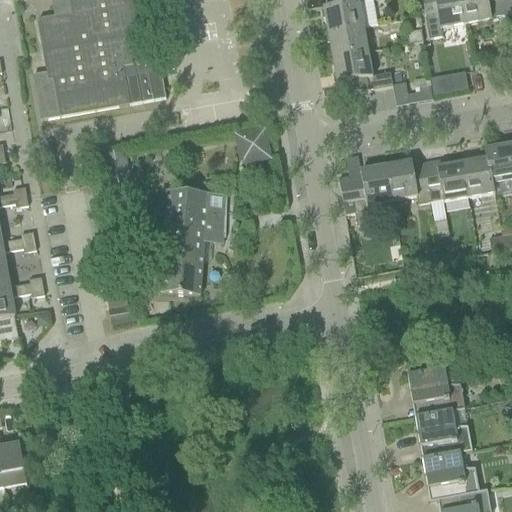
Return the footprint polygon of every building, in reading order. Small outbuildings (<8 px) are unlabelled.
[(50,0),(54,20),(37,23),(46,77),(47,83),(34,85),(33,79),(32,79),(40,124),(59,120),(165,102),(158,61),(131,66),(128,48),(124,49),(123,41),(126,40),(136,38),(136,37),(133,38),(126,0),(50,0)] [(325,0),(327,11),(323,12),(327,37),(357,32),(361,31),(376,29),(372,4),(376,3),(375,0),(325,0)] [(465,28),(459,0),(420,0),(428,43),(441,41),(440,33),(465,28)] [(511,0),(459,0),(465,28),(490,24),(490,21),(502,19),(511,26),(511,0)] [(327,37),(331,62),(366,56),(361,31),(327,37)] [(405,36),(407,48),(422,46),(420,34),(405,36)] [(366,56),(331,62),(336,88),(340,87),(342,99),(391,91),(389,77),(370,80),(366,56)] [(463,77),(453,79),(456,95),(466,94),(464,79),(463,77)] [(405,89),(391,91),(395,111),(408,108),(406,100),(405,89)] [(415,99),(406,100),(408,108),(432,104),(431,96),(430,92),(419,94),(415,98),(415,99)] [(269,155),(265,134),(237,140),(238,144),(241,143),(244,163),(261,159),(261,162),(262,162),(261,157),(269,155)] [(511,163),(509,148),(484,152),(486,163),(491,188),(492,188),(495,187),(511,184),(511,163)] [(102,158),(111,207),(131,204),(123,155),(102,158)] [(481,164),(461,167),(467,202),(492,197),(491,188),(486,163),(485,163),(481,164)] [(410,166),(385,170),(391,205),(416,201),(417,209),(430,206),(423,168),(411,171),(410,166)] [(436,166),(423,168),(430,206),(442,204),(442,207),(467,202),(461,167),(437,172),(436,166)] [(391,205),(385,170),(360,175),(360,179),(338,183),(344,220),(354,218),(356,230),(369,228),(366,210),(391,205)] [(167,196),(164,233),(169,233),(168,244),(164,244),(160,297),(199,300),(203,237),(222,238),(222,241),(223,241),(226,190),(224,190),(223,199),(206,198),(206,197),(203,187),(196,189),(190,191),(183,195),(182,197),(167,196)] [(12,194),(13,198),(15,208),(15,212),(28,210),(24,192),(12,194)] [(0,210),(15,208),(13,198),(0,200),(0,210)] [(442,204),(430,206),(433,226),(446,224),(442,207),(442,204)] [(446,224),(433,226),(436,241),(448,239),(446,224)] [(20,239),(21,243),(23,253),(23,257),(36,255),(32,237),(20,239)] [(511,238),(511,239),(500,241),(503,254),(511,252),(511,238)] [(503,254),(500,241),(488,243),(490,257),(503,254)] [(0,251),(1,251),(2,257),(23,253),(21,243),(1,247),(0,242),(0,251)] [(439,256),(429,258),(431,267),(440,266),(439,256)] [(0,297),(10,296),(11,301),(31,297),(29,288),(9,291),(6,275),(7,275),(7,274),(0,275),(0,297)] [(28,284),(29,288),(31,297),(31,301),(43,299),(40,282),(28,284)] [(0,321),(15,318),(14,318),(11,301),(10,296),(0,297),(0,321)] [(124,310),(108,313),(108,314),(109,313),(112,328),(135,324),(133,313),(125,314),(124,310)] [(47,316),(36,318),(38,330),(49,328),(47,316)] [(15,318),(0,321),(0,345),(18,342),(14,319),(15,319),(15,318)] [(441,357),(404,364),(411,408),(418,407),(421,420),(451,414),(463,412),(459,388),(446,388),(441,357)] [(421,420),(414,421),(419,449),(426,448),(428,461),(459,456),(470,454),(466,430),(454,430),(451,414),(421,420)] [(0,451),(0,450),(0,477),(3,492),(3,493),(4,493),(4,492),(24,488),(24,489),(25,489),(25,488),(26,487),(22,467),(19,447),(18,447),(18,446),(16,447),(17,448),(0,451)] [(428,461),(421,462),(427,492),(434,491),(437,503),(444,502),(478,496),(478,494),(476,487),(473,471),(462,472),(460,460),(459,456),(428,461)] [(445,511),(488,511),(486,494),(478,496),(444,502),(445,511)]
